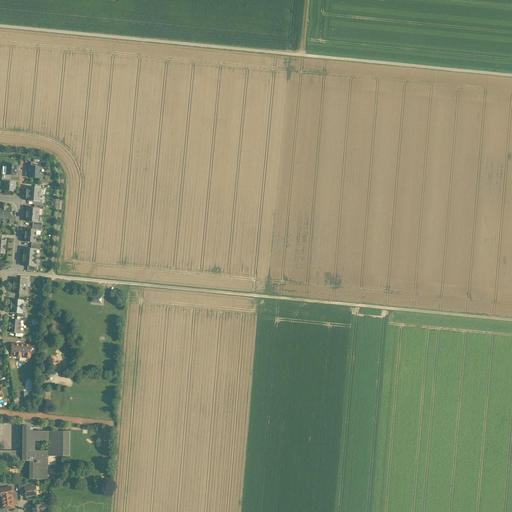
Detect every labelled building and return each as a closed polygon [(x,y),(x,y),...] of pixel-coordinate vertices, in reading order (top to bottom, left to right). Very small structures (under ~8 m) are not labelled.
[(7,175),(16,176),(17,165),(8,164),(8,166),(7,167),(7,171),(8,172),(7,175)] [(39,168),(30,167),(30,178),(38,178),(38,180),(42,181),(42,175),(41,174),(41,168),(39,168)] [(11,183),(5,182),(5,184),(4,191),(15,192),(15,183),(11,183)] [(41,188),(40,195),(44,196),(44,186),(35,185),(35,188),(41,188)] [(40,195),(27,194),(26,199),(28,199),(28,201),(33,202),(40,202),(40,200),(40,195)] [(12,209),(8,208),(8,207),(4,207),(3,219),(10,219),(11,219),(11,216),(12,209)] [(31,249),(24,249),(24,255),(23,258),(36,259),(37,254),(36,254),(36,250),(31,249)] [(36,259),(23,258),(23,262),(23,266),(35,267),(35,264),(36,264),(36,259)] [(20,280),(15,279),(14,283),(13,286),(26,287),(27,282),(27,280),(20,280)] [(26,287),(13,286),(13,289),(14,289),(13,293),(14,293),(19,294),(25,294),(26,294),(26,287)] [(21,356),(22,345),(12,344),(12,345),(11,355),(16,356),(18,358),(20,358),(21,357),(21,356)] [(22,345),(21,356),(25,357),(26,358),(29,359),(30,358),(30,357),(31,357),(31,354),(32,346),(30,346),(22,345)] [(31,426),(23,426),(23,451),(23,456),(23,461),(30,461),(30,479),(48,480),(48,456),(48,451),(35,451),(35,441),(48,441),(48,431),(31,431),(31,426)] [(70,432),(48,431),(48,441),(49,441),(48,451),(48,456),(69,456),(70,432)] [(3,497),(15,496),(14,488),(2,489),(3,497)] [(38,488),(27,489),(28,498),(39,497),(38,490),(38,488)] [(15,496),(3,497),(5,510),(16,508),(15,496)]
